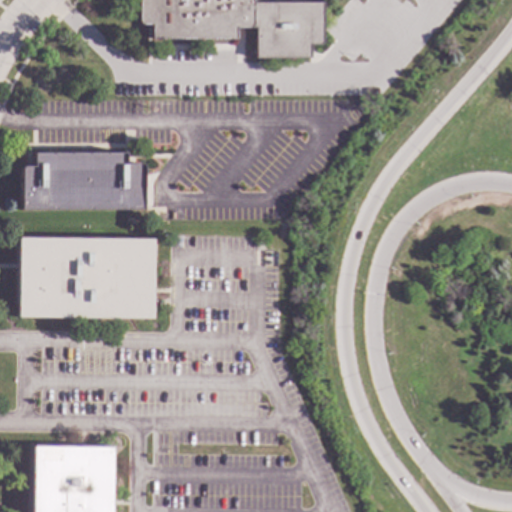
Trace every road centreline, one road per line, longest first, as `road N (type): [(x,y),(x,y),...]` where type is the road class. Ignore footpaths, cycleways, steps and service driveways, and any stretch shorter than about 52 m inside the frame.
road 1 (motorway): [(511,30),(387,173),(349,267),(340,320),(351,394),(422,511)]
road 2 (motorway): [(511,501),(443,483),(409,443),(385,398),(370,317),(372,281),(401,223),(463,188),(511,190)]
